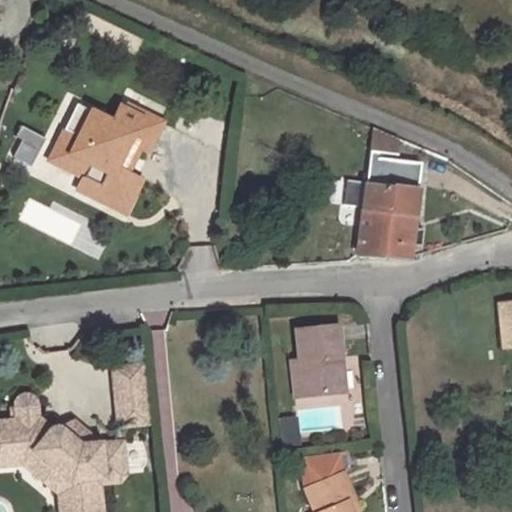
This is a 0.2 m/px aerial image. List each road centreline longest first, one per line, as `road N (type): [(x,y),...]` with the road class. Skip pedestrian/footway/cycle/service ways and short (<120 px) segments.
road 1 (unclassified): [(124,0),(467,158),(511,188)]
road 2 (residential): [(0,317),(261,283),(374,279)]
road 3 (residential): [(399,511),(374,279)]
road 4 (residential): [(374,279),(511,256)]
